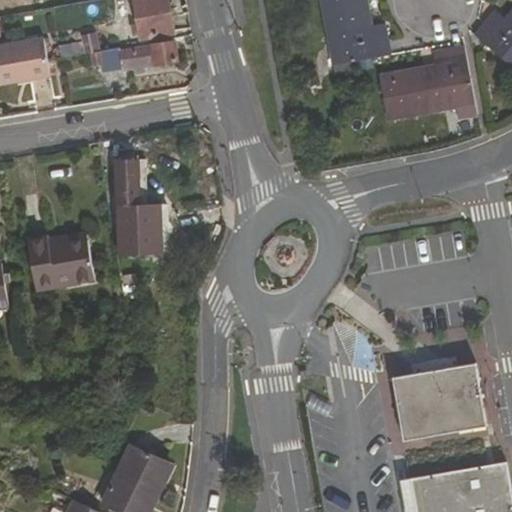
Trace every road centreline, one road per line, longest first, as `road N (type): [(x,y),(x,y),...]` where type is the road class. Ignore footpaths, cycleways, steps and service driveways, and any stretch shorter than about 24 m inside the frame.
road 1 (unclassified): [(0,141),(233,100)]
road 2 (residential): [(200,511),(214,330)]
road 3 (residential): [(511,153),(381,188)]
road 4 (tertiary): [(299,511),(278,385)]
